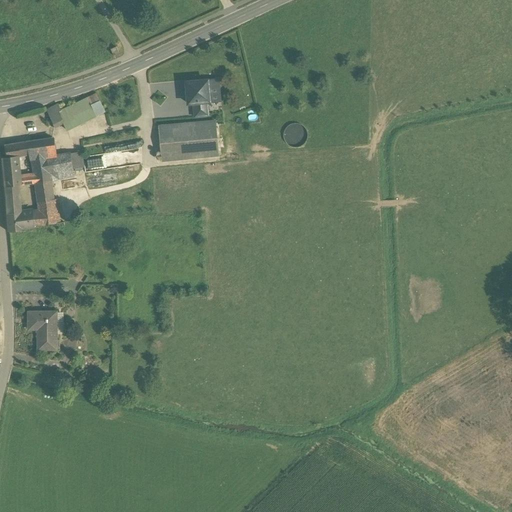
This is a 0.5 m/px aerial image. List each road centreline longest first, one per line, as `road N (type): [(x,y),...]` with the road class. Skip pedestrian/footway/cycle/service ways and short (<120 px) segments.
road 1 (tertiary): [(0,107),(107,78),(278,0)]
road 2 (residential): [(0,228),(7,343),(0,385)]
